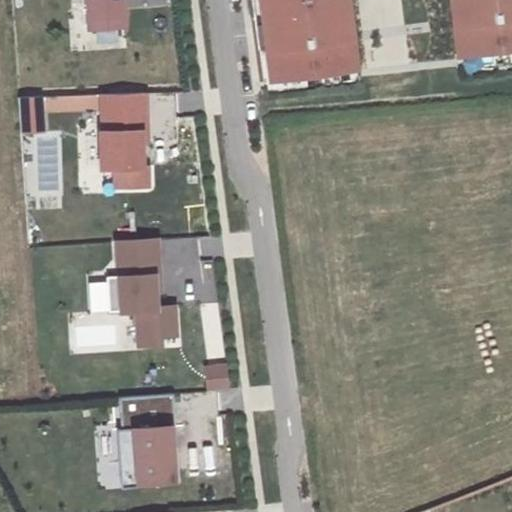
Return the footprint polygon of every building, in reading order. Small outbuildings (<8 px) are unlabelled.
[(128,0),(82,0),(84,30),(131,27),(128,0)] [(362,0),(269,0),(276,45),(282,44),(287,75),(371,64),(362,0)] [(511,0),(464,0),(471,51),(511,45),(511,0)] [(149,94),(103,95),(105,168),(116,168),(151,167),(149,94)] [(477,121),(481,155),(511,151),(511,118),(511,116),(477,121)] [(152,187),(151,167),(116,168),(117,188),(152,187)] [(117,243),(118,275),(109,276),(111,310),(137,308),(167,306),(165,272),(163,240),(117,243)] [(217,302),(199,305),(208,361),(227,358),(217,302)] [(167,306),(137,308),(139,341),(181,338),(179,305),(167,306)] [(210,389),(231,388),(229,361),(207,362),(210,389)] [(175,394),(114,398),(121,487),(182,482),(175,394)]
